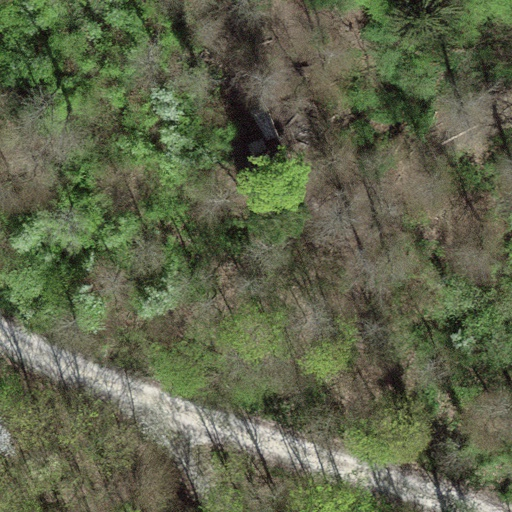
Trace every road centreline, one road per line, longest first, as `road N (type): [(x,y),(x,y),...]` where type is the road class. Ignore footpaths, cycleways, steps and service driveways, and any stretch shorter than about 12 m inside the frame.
road 1 (track): [(145,401),(465,511)]
road 2 (track): [(0,331),(145,401)]
road 3 (track): [(145,401),(219,511)]
